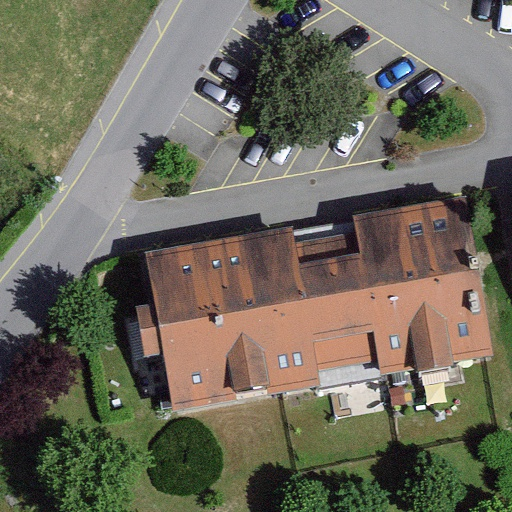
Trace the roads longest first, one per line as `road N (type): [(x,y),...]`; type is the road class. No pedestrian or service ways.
road 1 (residential): [(511,160),(73,237)]
road 2 (residential): [(73,237),(216,0)]
road 3 (residential): [(0,337),(73,237)]
